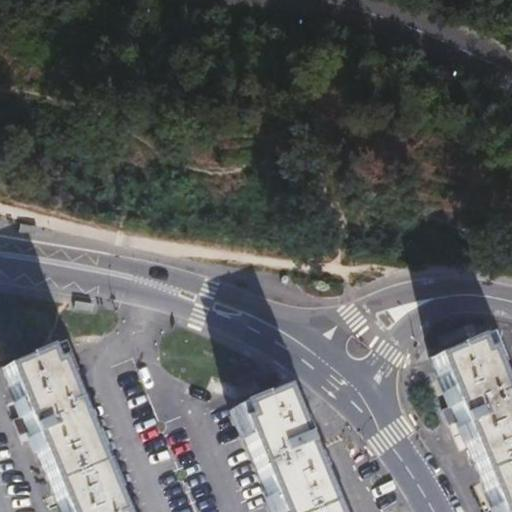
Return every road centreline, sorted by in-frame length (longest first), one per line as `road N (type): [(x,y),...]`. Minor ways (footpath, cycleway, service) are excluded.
road 1 (track): [(0,216),(346,280)]
road 2 (residential): [(0,257),(67,265),(204,301),(306,353)]
road 3 (secondary): [(323,0),(511,73)]
road 4 (residential): [(486,296),(398,289),(306,353)]
road 5 (residential): [(357,404),(420,314),(486,296)]
road 6 (residential): [(357,404),(435,511)]
